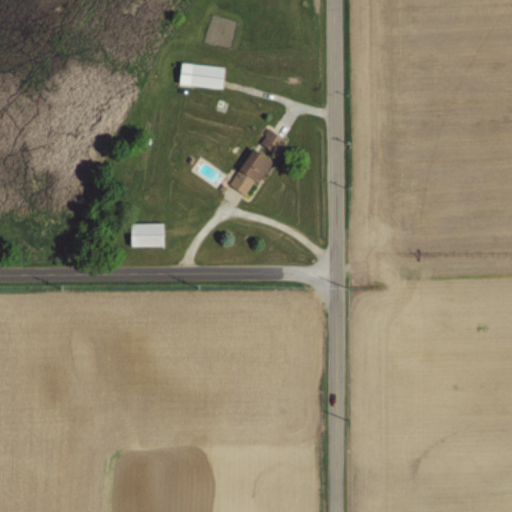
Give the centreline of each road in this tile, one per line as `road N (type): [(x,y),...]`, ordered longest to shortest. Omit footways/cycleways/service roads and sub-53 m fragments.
road 1 (tertiary): [(336,511),(331,0)]
road 2 (tertiary): [(334,273),(0,273)]
